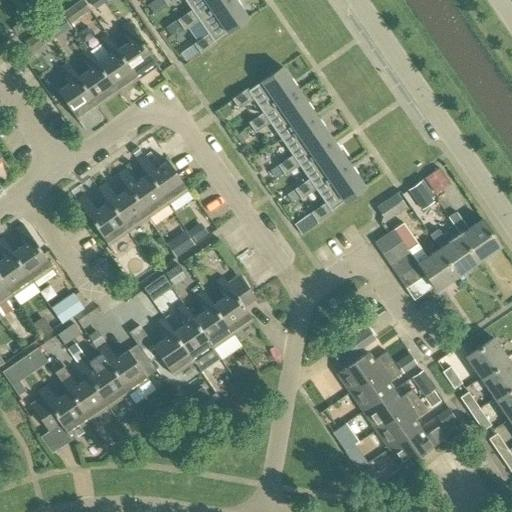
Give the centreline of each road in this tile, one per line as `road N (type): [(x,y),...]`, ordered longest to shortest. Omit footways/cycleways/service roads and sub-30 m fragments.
road 1 (residential): [(302,297),(172,113),(144,113),(58,167)]
road 2 (residential): [(511,226),(354,0)]
road 3 (residential): [(267,511),(302,297)]
road 4 (residential): [(302,297),(365,257),(415,330)]
road 5 (residential): [(99,300),(24,192)]
